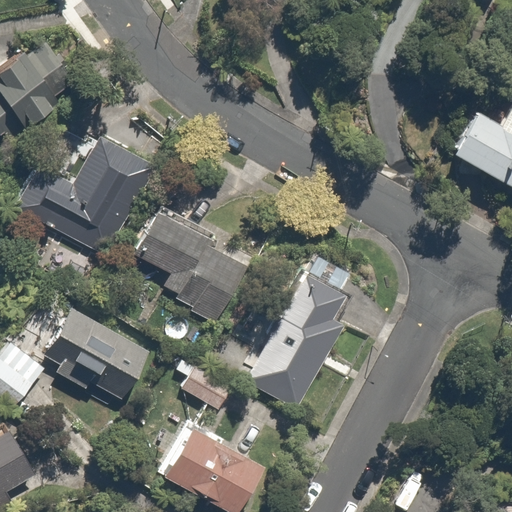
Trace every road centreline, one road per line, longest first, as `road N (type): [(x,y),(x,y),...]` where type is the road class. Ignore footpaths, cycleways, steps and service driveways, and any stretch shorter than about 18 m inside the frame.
road 1 (residential): [(114,0),(201,91),(454,259)]
road 2 (residential): [(454,259),(327,511)]
